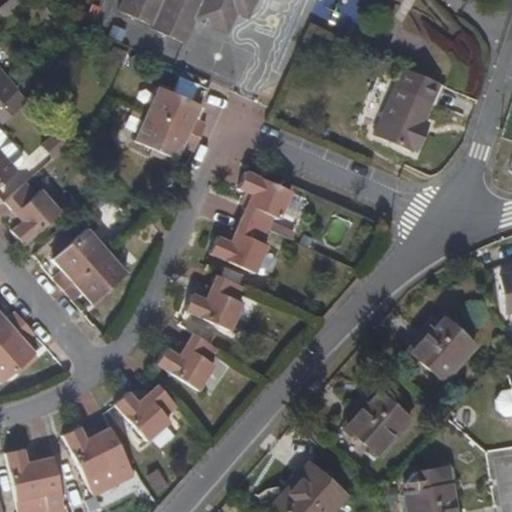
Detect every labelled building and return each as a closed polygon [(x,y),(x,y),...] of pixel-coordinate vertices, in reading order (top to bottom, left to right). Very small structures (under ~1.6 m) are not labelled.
[(122,0),(118,10),(152,25),(150,29),(186,45),(188,41),(197,21),(228,34),(235,17),(237,13),(230,10),(234,0),(122,0)] [(235,17),(250,23),(260,0),(234,0),(230,10),(237,13),(235,17)] [(0,106),(16,92),(0,73),(0,106)] [(158,88),(146,116),(200,140),(207,126),(195,120),(201,106),(158,88)] [(426,121),(433,106),(394,88),(373,136),(410,152),(413,146),(423,151),(432,131),(424,127),(426,121)] [(194,151),(200,140),(146,116),(134,141),(177,161),(183,146),(194,151)] [(426,121),(424,127),(432,131),(435,125),(426,121)] [(0,185),(15,173),(0,156),(0,185)] [(272,217),(281,221),(293,197),(245,176),(238,191),(251,197),(240,221),(265,232),(272,217)] [(23,247),(63,212),(43,190),(35,197),(25,185),(4,204),(20,223),(10,232),(23,247)] [(240,221),(228,246),(216,240),(209,257),(255,277),(268,251),(259,246),(265,232),(240,221)] [(102,256),(82,234),(53,259),(62,271),(52,280),(62,292),(102,256)] [(121,279),(102,256),(62,292),(72,302),(82,293),(92,305),(121,279)] [(511,275),(500,278),(505,317),(511,315),(511,275)] [(241,307),(232,303),(240,287),(215,276),(203,302),(191,296),(184,313),(230,333),(241,307)] [(0,316),(0,345),(24,324),(14,312),(4,321),(0,316)] [(406,354),(442,384),(474,347),(443,322),(429,339),(424,334),(406,354)] [(0,383),(34,355),(24,343),(34,334),(24,324),(0,345),(0,383)] [(213,349),(190,333),(174,357),(163,349),(153,365),(195,392),(212,368),(204,363),(213,349)] [(511,376),(503,378),(509,419),(511,418),(511,376)] [(155,385),(135,403),(127,393),(112,406),(145,444),(167,424),(161,416),(173,406),(155,385)] [(362,406),(344,425),(378,454),(411,416),(383,392),(367,410),(362,406)] [(94,501),(138,479),(121,454),(108,429),(84,441),(78,428),(60,436),(94,501)] [(3,453),(15,511),(65,511),(58,489),(51,458),(25,463),(22,449),(3,453)] [(278,511),(332,511),(345,498),(307,467),(273,507),(278,511)] [(444,483),(404,490),(407,511),(455,511),(454,504),(448,505),(444,483)]
